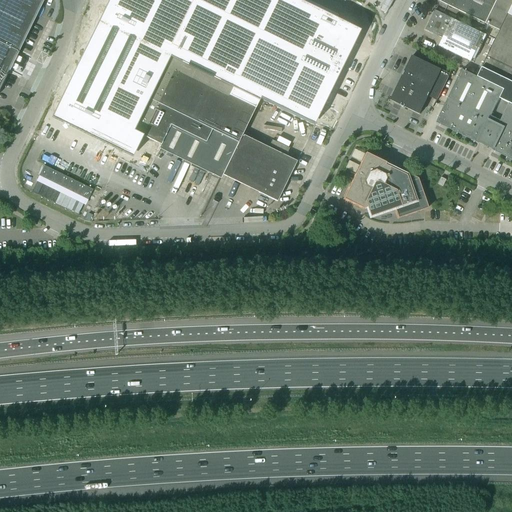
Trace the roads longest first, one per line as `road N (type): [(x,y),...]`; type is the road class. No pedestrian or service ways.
road 1 (motorway): [(0,484),(252,464),(511,461)]
road 2 (motorway): [(511,336),(270,332),(0,351)]
road 3 (motorway): [(511,374),(260,374),(0,390)]
road 4 (unclassified): [(354,114),(313,201),(281,229),(93,234),(26,206),(4,175)]
road 5 (unknown): [(39,96),(158,163),(160,182),(149,191),(40,142),(35,166),(80,193)]
road 6 (unclassified): [(4,175),(64,43),(72,0)]
road 7 (unclassified): [(354,114),(511,191)]
